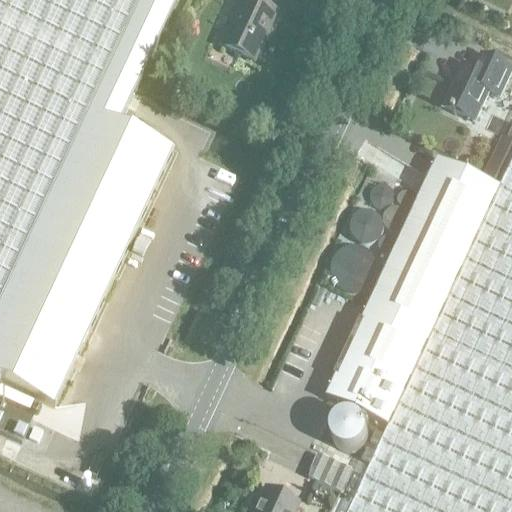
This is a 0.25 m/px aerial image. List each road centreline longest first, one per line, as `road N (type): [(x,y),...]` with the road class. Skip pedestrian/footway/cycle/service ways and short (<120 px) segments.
road 1 (tertiary): [(150,511),(377,0)]
road 2 (unknown): [(212,373),(322,433)]
